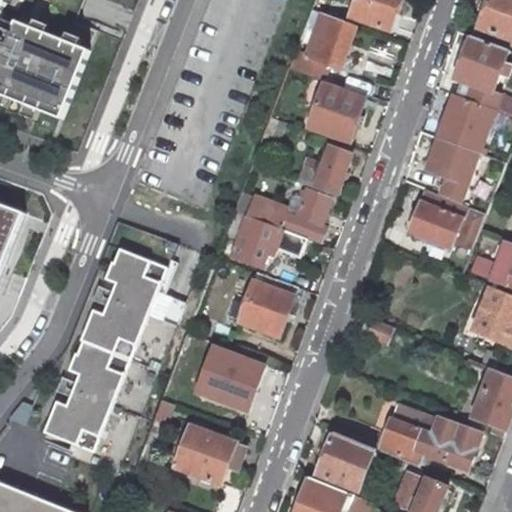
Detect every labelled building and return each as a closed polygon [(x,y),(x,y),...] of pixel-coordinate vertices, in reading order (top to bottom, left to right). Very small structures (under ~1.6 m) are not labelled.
[(0,0),(0,97),(62,122),(90,53),(15,24),(13,28),(0,22),(0,18),(5,6),(7,0),(0,0)] [(393,35),(405,0),(355,0),(348,20),(393,35)] [(479,0),(472,19),(479,22),(487,0),(479,0)] [(478,26),(511,38),(511,0),(487,0),(479,22),(478,26)] [(325,81),(330,68),(344,73),(360,28),(321,13),(306,53),(297,49),(290,69),(325,81)] [(492,88),(497,74),(505,77),(511,63),(503,60),(507,49),(470,35),(455,76),(472,83),(467,97),(494,107),(500,91),(492,88)] [(308,128),(354,144),(371,96),(326,80),(308,128)] [(511,95),(500,91),(494,107),(511,114),(511,95)] [(438,137),(478,151),(494,107),(467,97),(455,92),(448,110),(438,137)] [(438,137),(448,110),(442,108),(432,134),(438,137)] [(438,137),(426,170),(445,177),(439,194),(459,202),(478,151),(438,137)] [(314,187),(336,195),(352,155),(330,145),(322,166),(314,187)] [(314,187),(322,166),(304,159),(296,180),(314,187)] [(410,212),(415,214),(409,229),(452,245),(455,238),(472,245),(485,210),(459,202),(439,194),(424,188),(419,203),(413,202),(410,212)] [(304,195),(297,212),(294,211),(288,226),(321,238),(327,223),(322,222),(330,197),(307,189),(304,195)] [(287,208),(294,211),(297,212),(304,195),(293,191),(287,208)] [(0,271),(24,213),(0,203),(0,271)] [(224,232),(234,236),(243,212),(233,208),(224,232)] [(262,264),(269,244),(276,247),(284,227),(248,214),(237,244),(244,247),(241,257),(262,264)] [(511,244),(506,240),(491,278),(511,286),(511,244)] [(58,402),(47,430),(95,450),(168,267),(121,248),(109,278),(118,282),(105,314),(94,310),(70,371),(80,375),(68,406),(58,402)] [(484,276),(491,257),(475,251),(467,269),(484,276)] [(303,272),(280,264),(275,278),(298,287),(303,272)] [(272,286),(294,294),(298,287),(275,278),(272,286)] [(272,286),(254,279),(239,320),(279,335),(294,294),(272,286)] [(511,295),(489,286),(471,328),(511,345),(511,295)] [(361,333),(383,343),(390,326),(367,316),(361,333)] [(197,392),(253,412),(271,362),(215,342),(197,392)] [(190,375),(196,357),(194,356),(194,355),(179,348),(172,368),(190,375)] [(511,360),(497,354),(491,370),(511,378),(511,360)] [(487,377),(472,416),(491,423),(487,431),(503,438),(511,412),(511,378),(491,370),(465,358),(457,379),(464,383),(467,376),(477,381),(479,374),(487,377)] [(153,416),(167,421),(175,401),(161,396),(153,416)] [(416,466),(421,452),(466,470),(479,433),(396,403),(379,451),(389,455),(416,466)] [(246,444),(190,424),(175,464),(221,481),(226,465),(237,470),(246,444)] [(316,452),(324,454),(318,472),(357,487),(368,456),(372,447),(324,428),(316,452)] [(389,455),(379,451),(372,447),(368,456),(386,464),(389,455)] [(374,495),(381,498),(397,459),(389,455),(386,464),(374,495)] [(405,508),(418,476),(401,469),(388,502),(405,508)] [(442,511),(453,487),(428,477),(412,511),(442,511)] [(346,511),(353,495),(308,478),(294,511),(346,511)] [(0,511),(62,511),(0,487),(0,511)]
